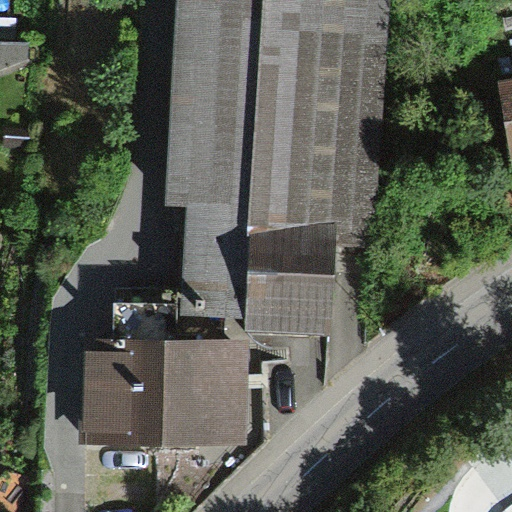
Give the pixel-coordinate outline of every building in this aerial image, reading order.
[(392,0),(184,0),(172,213),(189,214),(183,324),(246,327),(245,338),(337,343),(342,255),(379,257),(392,0)] [(29,50),(0,49),(0,77),(29,64),(29,50)] [(511,81),(497,84),(511,169),(511,81)] [(83,348),(82,450),(248,451),(249,348),(178,347),(179,312),(114,312),(113,348),(83,348)] [(511,425),(511,407),(503,415),(511,425)]
